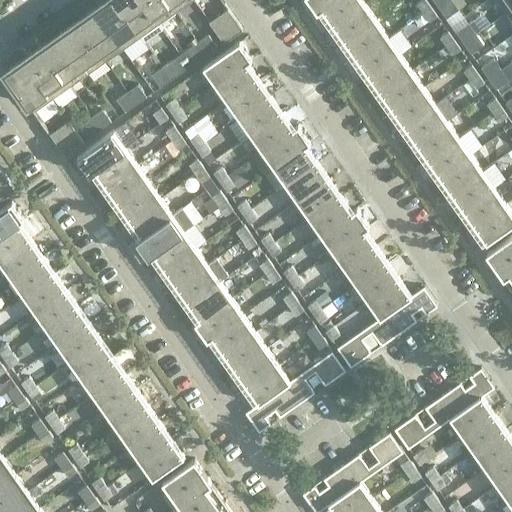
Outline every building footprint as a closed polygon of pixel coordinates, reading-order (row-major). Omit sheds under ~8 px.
[(141,35),(116,0),(111,0),(97,10),(124,47),(141,35)] [(159,23),(142,0),(116,0),(141,35),(145,41),(164,28),(159,22),(159,23)] [(176,10),(169,0),(142,0),(159,23),(159,22),(176,10)] [(190,0),(169,0),(176,10),(190,0)] [(333,0),(309,0),(312,4),(310,5),(312,7),(313,5),(317,11),(333,0)] [(365,3),(363,0),(333,0),(317,11),(318,12),(323,9),(334,25),(365,3)] [(431,6),(426,0),(419,0),(417,2),(423,12),(431,6)] [(458,6),(452,0),(447,0),(439,6),(445,15),(458,6)] [(511,7),(511,0),(498,0),(507,11),(511,7)] [(377,19),(365,3),(334,25),(346,41),(377,19)] [(438,15),(431,6),(423,12),(430,21),(438,15)] [(209,20),(224,41),(243,28),(228,7),(209,20)] [(124,47),(97,10),(80,23),(106,60),(124,47)] [(389,36),(377,19),(346,41),(357,58),(389,36)] [(106,60),(80,23),(62,35),(88,72),(106,60)] [(470,24),(457,33),(464,42),(476,33),(470,24)] [(455,39),(448,30),(440,36),(447,45),(455,39)] [(209,33),(198,41),(207,53),(218,46),(209,33)] [(482,42),(476,33),(464,42),(470,51),(482,42)] [(88,72),(62,35),(44,48),(71,85),(88,72)] [(401,53),(389,36),(357,58),(369,75),(401,53)] [(461,49),(455,39),(447,45),(454,54),(461,49)] [(244,47),(240,40),(203,66),(216,83),(252,58),(245,49),(247,47),(246,46),(244,47)] [(207,53),(198,41),(187,48),(196,61),(207,53)] [(71,85),(44,48),(27,60),(53,97),(71,85)] [(412,69),(401,53),(369,75),(381,91),(412,69)] [(173,58),(163,66),(172,78),(182,71),(173,58)] [(252,58),(216,83),(227,100),(259,78),(248,62),(252,58)] [(495,59),(482,68),(489,77),(501,68),(495,59)] [(53,97),(27,60),(9,73),(35,110),(53,97)] [(478,73),(472,63),(464,69),(470,78),(478,73)] [(172,78),(163,66),(152,73),(161,86),(172,78)] [(507,77),(501,68),(489,77),(495,86),(507,77)] [(424,86),(412,69),(381,91),(393,108),(424,86)] [(485,82),(478,73),(470,78),(477,88),(485,82)] [(271,94),(259,78),(227,100),(239,117),(271,94)] [(138,83),(127,91),(136,103),(147,96),(138,83)] [(436,103),(424,86),(393,108),(404,125),(436,103)] [(136,103),(127,91),(117,98),(126,111),(136,103)] [(282,111),(271,94),(239,117),(251,133),(282,111)] [(502,106),(495,97),(487,102),(494,112),(502,106)] [(174,98),(166,103),(173,113),(181,108),(174,98)] [(448,119),(436,103),(404,125),(416,141),(448,119)] [(168,116),(161,106),(153,112),(161,122),(168,116)] [(508,115),(502,106),(494,112),(501,121),(508,115)] [(103,108),(92,115),(101,128),(112,121),(103,108)] [(187,117),(181,108),(173,113),(180,122),(187,117)] [(294,127),(282,111),(251,133),(263,150),(299,124),(298,124),(294,127)] [(101,128),(92,115),(81,123),(90,136),(101,128)] [(50,132),(65,153),(84,140),(69,119),(50,132)] [(459,136),(448,119),(416,141),(428,158),(459,136)] [(180,133),(174,124),(166,130),(172,138),(180,133)] [(303,130),(299,124),(263,150),(274,167),(311,141),(304,132),(306,131),(305,129),(303,130)] [(126,146),(114,129),(78,154),(85,164),(83,165),(84,167),(86,166),(90,172),(126,146)] [(198,132),(191,138),(197,146),(205,141),(198,132)] [(186,142),(180,133),(172,138),(179,147),(186,142)] [(471,153),(459,136),(428,158),(440,175),(471,153)] [(211,150),(205,141),(197,146),(203,155),(211,150)] [(311,142),(311,141),(274,167),(286,183),(318,161),(306,145),(311,142)] [(138,163),(126,146),(90,172),(95,169),(106,185),(138,163)] [(483,169),(471,153),(440,175),(451,191),(483,169)] [(204,166),(197,158),(190,163),(196,172),(204,166)] [(329,178),(318,161),(286,183),(298,200),(329,178)] [(150,179),(138,163),(106,185),(118,202),(150,179)] [(210,175),(204,166),(196,172),(202,181),(210,175)] [(222,166),(214,171),(220,180),(228,174),(222,166)] [(241,166),(229,175),(238,188),(250,179),(241,166)] [(0,167),(0,199),(15,188),(0,167)] [(495,186),(483,169),(451,191),(463,208),(495,186)] [(235,184),(228,174),(220,180),(228,190),(235,184)] [(341,194),(329,178),(298,200),(310,217),(341,194)] [(162,196),(150,179),(118,202),(130,218),(162,196)] [(506,203),(495,186),(463,208),(475,225),(506,203)] [(227,200),(220,190),(212,195),(219,205),(227,200)] [(352,210),(341,194),(310,217),(321,233),(358,208),(357,207),(352,210)] [(173,213),(162,196),(130,218),(141,234),(136,238),(137,238),(173,213)] [(245,199),(238,204),(244,213),(252,208),(245,199)] [(17,207),(12,200),(0,209),(0,234),(24,218),(18,209),(20,208),(18,206),(17,207)] [(233,209),(227,200),(219,205),(226,214),(233,209)] [(511,224),(511,210),(506,203),(475,225),(487,242),(511,224)] [(183,206),(173,213),(137,238),(143,248),(142,249),(143,250),(145,249),(149,255),(185,230),(195,223),(183,206)] [(258,217),(252,208),(244,213),(250,222),(258,217)] [(362,214),(358,208),(321,233),(333,250),(369,225),(363,215),(365,214),(363,213),(362,214)] [(25,219),(24,218),(0,234),(0,259),(31,238),(20,222),(25,219)] [(251,233),(244,224),(237,230),(243,239),(251,233)] [(370,225),(369,225),(333,250),(345,267),(376,245),(365,229),(370,225)] [(197,246),(185,230),(149,255),(149,256),(154,252),(165,268),(197,246)] [(269,232),(261,238),(267,247),(275,241),(269,232)] [(257,242),(251,233),(243,239),(249,247),(257,242)] [(511,234),(486,253),(503,277),(511,289),(511,234)] [(43,255),(31,238),(0,259),(0,260),(12,277),(43,255)] [(281,250),(275,241),(267,247),(274,255),(281,250)] [(388,261),(376,245),(345,267),(357,283),(388,261)] [(209,263),(197,246),(165,268),(177,285),(209,263)] [(55,271),(43,255),(12,277),(23,293),(55,271)] [(274,267),(268,258),(260,263),(267,272),(274,267)] [(400,278),(388,261),(357,283),(368,300),(400,278)] [(220,280),(209,263),(177,285),(189,302),(220,280)] [(292,264),(284,270),(291,280),(299,274),(292,264)] [(281,277),(274,267),(267,272),(274,282),(281,277)] [(67,288),(55,271),(23,293),(35,310),(67,288)] [(305,283),(299,274),(291,280),(297,289),(305,283)] [(411,294),(400,278),(368,300),(380,316),(380,317),(412,295),(411,294)] [(232,296),(220,280),(189,302),(200,318),(195,321),(196,322),(232,296)] [(438,304),(424,285),(411,294),(412,295),(380,317),(380,316),(338,346),(351,365),(372,351),(362,337),(372,330),(382,344),(402,330),(404,329),(403,329),(417,319),(413,312),(422,306),(426,313),(438,304)] [(78,305),(67,288),(35,310),(47,327),(78,305)] [(298,300),(292,291),(284,296),(290,305),(298,300)] [(244,313),(232,296),(196,322),(202,331),(200,332),(202,334),(203,333),(207,338),(244,313)] [(316,299),(308,304),(315,313),(322,308),(316,299)] [(304,309),(298,300),(290,305),(296,314),(304,309)] [(90,321),(78,305),(47,327),(59,343),(90,321)] [(329,317),(322,308),(315,313),(321,322),(329,317)] [(255,330),(244,313),(207,338),(208,339),(213,336),(224,352),(255,330)] [(102,338),(90,321),(59,343),(70,360),(102,338)] [(321,333),(315,324),(307,330),(314,339),(321,333)] [(334,324),(326,330),(332,339),(340,333),(334,324)] [(267,346),(255,330),(224,352),(236,368),(267,346)] [(328,342),(321,333),(314,339),(320,347),(328,342)] [(114,355),(102,338),(70,360),(82,377),(114,355)] [(6,342),(0,346),(0,350),(5,357),(12,351),(6,342)] [(279,363),(267,346),(236,368),(247,385),(279,363)] [(346,369),(333,349),(290,379),(291,380),(259,402),(259,401),(246,411),(259,430),(271,422),(267,415),(276,409),(280,415),(294,406),(296,405),(315,391),(306,377),(316,370),(326,383),(346,369)] [(19,360),(12,351),(5,357),(11,365),(19,360)] [(125,371),(114,355),(82,377),(94,393),(125,371)] [(291,380),(290,379),(279,363),(247,385),(259,401),(259,402),(291,380)] [(495,386),(482,366),(470,375),(475,381),(466,387),(461,381),(447,391),(445,392),(426,406),(435,419),(425,427),(416,413),(395,427),(409,447),(451,417),(450,417),(482,394),(482,395),(495,386)] [(137,388),(125,371),(94,393),(106,410),(137,388)] [(30,376),(22,381),(28,390),(36,385),(30,376)] [(23,393),(17,384),(8,390),(15,399),(23,393)] [(42,393),(36,385),(28,390),(34,399),(42,393)] [(149,405),(137,388),(106,410),(117,427),(149,405)] [(30,403),(23,393),(15,399),(22,408),(30,403)] [(450,417),(451,417),(462,433),(494,411),(482,395),(482,394),(450,417)] [(161,421),(149,405),(117,427),(129,444),(161,421)] [(53,409),(45,415),(52,423),(59,418),(53,409)] [(506,428),(494,411),(462,433),(474,450),(506,428)] [(47,427),(40,417),(32,423),(39,432),(47,427)] [(66,427),(59,418),(52,423),(58,432),(66,427)] [(172,438),(161,421),(129,444),(141,460),(172,438)] [(53,436),(47,427),(39,432),(45,442),(53,436)] [(511,448),(511,437),(506,428),(474,450),(486,467),(511,448)] [(404,450),(390,431),(369,446),(379,459),(369,466),(359,453),(339,467),(339,466),(338,467),(338,468),(324,477),(329,484),(320,490),(315,484),(303,492),(317,511),(330,502),(361,480),(404,450)] [(185,455),(172,438),(141,460),(153,478),(185,455)] [(77,442),(69,448),(75,457),(83,451),(77,442)] [(511,448),(486,467),(497,483),(511,473),(511,448)] [(414,454),(420,463),(428,457),(422,449),(414,454)] [(70,460),(64,451),(55,456),(62,466),(70,460)] [(89,460),(83,451),(75,457),(81,466),(89,460)] [(0,484),(16,473),(4,456),(0,459),(0,484)] [(415,466),(409,457),(401,463),(407,472),(415,466)] [(212,482),(195,458),(163,481),(179,505),(175,508),(177,511),(208,511),(227,500),(226,499),(224,500),(212,482)] [(77,469),(70,460),(62,466),(69,475),(77,469)] [(433,465),(425,470),(432,480),(440,474),(433,465)] [(422,476),(415,466),(407,472),(414,481),(422,476)] [(0,509),(28,490),(16,473),(0,484),(0,509)] [(511,473),(497,483),(509,500),(511,498),(511,473)] [(446,484),(440,474),(432,480),(439,489),(446,484)] [(100,476),(92,481),(99,490),(106,485),(100,476)] [(330,502),(336,511),(350,511),(373,496),(361,480),(330,502)] [(94,493),(87,484),(79,490),(86,499),(94,493)] [(113,493),(106,485),(99,490),(105,499),(113,493)] [(31,511),(40,507),(28,490),(0,509),(0,511),(31,511)] [(439,500),(432,490),(424,496),(431,505),(439,500)] [(100,503),(94,493),(86,499),(92,509),(100,503)] [(384,511),(373,496),(350,511),(384,511)] [(457,498),(449,504),(454,511),(456,511),(463,507),(457,498)] [(227,500),(208,511),(232,511),(225,502),(227,500)] [(441,511),(445,509),(439,500),(431,505),(435,511),(441,511)]
